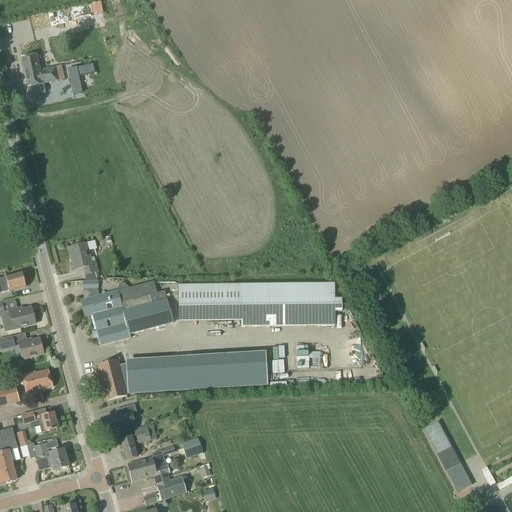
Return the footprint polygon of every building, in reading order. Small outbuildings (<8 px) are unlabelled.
[(39,70),(36,56),(21,59),(27,88),(29,97),(45,94),(44,91),(51,89),(50,84),(59,82),(59,80),(64,78),(63,67),(56,68),(56,67),(39,70)] [(94,73),(92,64),(64,70),(69,95),(79,93),(75,77),(94,73)] [(91,262),(86,244),(67,249),(70,263),(72,262),(74,271),(82,269),(84,276),(98,273),(95,262),(91,262)] [(0,279),(0,293),(9,292),(25,288),(22,274),(5,278),(0,279)] [(83,301),(80,302),(84,318),(92,316),(96,332),(98,340),(100,347),(130,339),(129,336),(173,325),(164,292),(156,294),(153,282),(129,289),(124,283),(119,285),(117,292),(99,297),(83,301)] [(82,290),(97,290),(98,290),(98,282),(82,282),(82,290)] [(178,286),(178,323),(241,322),(241,328),(335,327),(334,313),(341,313),(341,300),(334,300),(334,284),(178,286)] [(2,303),(0,303),(0,315),(0,316),(4,333),(14,330),(35,325),(31,308),(19,311),(19,310),(15,311),(9,312),(4,313),(2,304),(2,303)] [(357,336),(358,366),(367,365),(365,336),(357,336)] [(15,348),(12,337),(0,339),(0,350),(0,351),(15,348)] [(43,356),(39,340),(28,342),(28,340),(19,343),(23,361),(43,356)] [(126,397),(117,362),(97,367),(107,402),(126,397)] [(52,388),(48,371),(34,374),(34,373),(21,376),(27,397),(37,395),(36,392),(52,388)] [(165,379),(166,387),(175,385),(173,377),(165,379)] [(0,408),(19,403),(15,387),(0,391),(0,408)] [(35,412),(21,416),(21,417),(23,424),(23,426),(35,423),(36,428),(39,427),(41,434),(45,433),(45,432),(58,429),(57,428),(60,426),(59,421),(55,421),(53,414),(46,416),(41,417),(37,418),(35,412)] [(135,426),(131,413),(106,421),(110,433),(135,426)] [(456,494),(458,493),(471,486),(437,423),(427,428),(422,431),(456,494)] [(126,461),(137,458),(134,446),(151,442),(150,441),(156,440),(152,425),(133,430),(134,436),(131,437),(120,440),(126,461)] [(0,431),(0,485),(3,485),(14,482),(6,452),(17,449),(12,429),(0,431)] [(203,454),(197,440),(197,439),(181,445),(186,460),(191,458),(194,469),(207,465),(203,454)] [(58,448),(56,441),(48,443),(48,444),(34,447),(33,445),(26,446),(30,460),(35,459),(39,472),(53,469),(53,471),(68,467),(64,450),(49,454),(48,450),(58,448)] [(160,449),(172,445),(170,441),(159,445),(160,449)] [(164,458),(175,454),(173,448),(161,452),(164,458)] [(156,486),(169,482),(167,475),(169,475),(167,466),(165,467),(162,457),(127,467),(132,483),(153,476),(156,486)] [(169,482),(156,486),(161,501),(186,494),(184,487),(188,485),(186,477),(181,479),(169,482)] [(216,489),(206,493),(210,502),(219,498),(216,489)]
